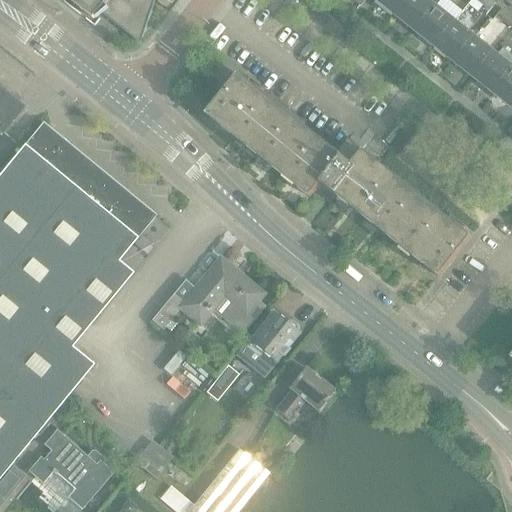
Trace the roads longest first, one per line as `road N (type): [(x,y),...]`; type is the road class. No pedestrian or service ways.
road 1 (secondary): [(420,356),(273,240),(195,163)]
road 2 (secondary): [(132,95),(46,24),(1,0)]
road 3 (secondary): [(0,10),(119,110)]
road 4 (residential): [(420,356),(506,250),(511,254)]
road 5 (tertiary): [(132,95),(211,0)]
